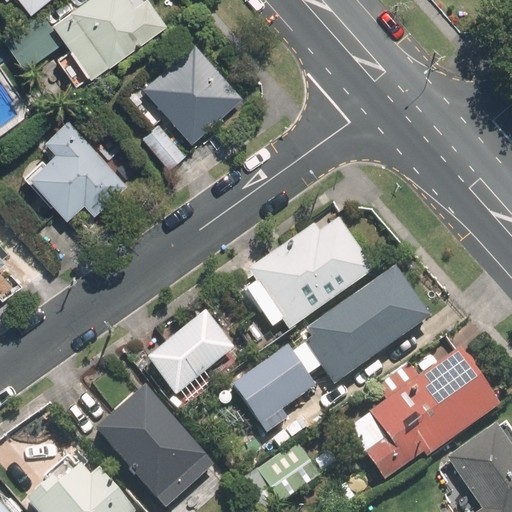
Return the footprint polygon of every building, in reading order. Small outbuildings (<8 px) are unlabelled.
[(48,0),(31,0),(38,8),(48,0)] [(154,0),(147,0),(140,5),(136,0),(91,0),(61,21),(99,73),(170,22),(154,0)] [(198,140),(246,96),(199,45),(151,89),(198,140)] [(74,216),(90,203),(97,211),(128,185),(74,119),(52,137),(65,152),(39,173),(74,216)] [(187,155),(163,126),(148,138),(173,167),(187,155)] [(0,205),(0,270),(11,261),(0,248),(0,207),(1,207),(0,205)] [(343,219),(325,232),(318,223),(253,270),(293,327),(378,267),(343,219)] [(312,374),(327,363),(340,382),(368,363),(367,362),(436,314),(401,264),(309,329),(314,337),(296,349),(292,344),(237,383),(271,431),(290,417),(284,409),(320,384),(312,374)] [(211,310),(152,355),(180,391),(239,346),(211,310)] [(378,386),(388,400),(374,409),(392,435),(370,450),(389,477),(503,400),(466,346),(421,377),(411,363),(378,386)] [(217,462),(151,384),(103,425),(169,503),(217,462)] [(451,455),(469,481),(445,497),(455,511),(511,511),(511,438),(500,421),(451,455)] [(324,473),(301,440),(261,468),(285,500),(324,473)] [(61,474),(34,495),(47,511),(139,511),(140,511),(103,466),(94,473),(85,461),(64,478),(61,474)] [(15,511),(0,495),(0,511),(15,511)]
